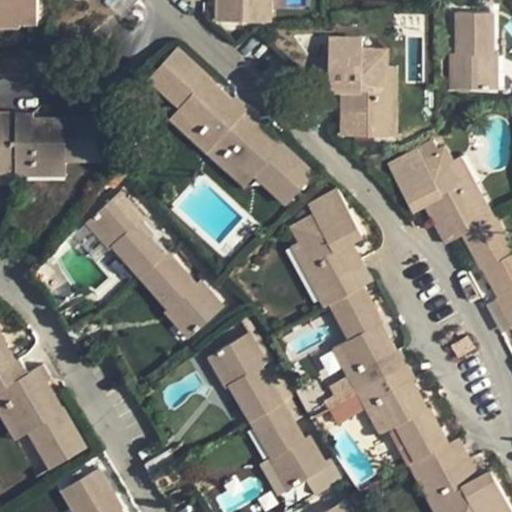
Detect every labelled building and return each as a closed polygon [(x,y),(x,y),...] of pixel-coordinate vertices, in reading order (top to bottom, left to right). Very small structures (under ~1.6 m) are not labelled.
[(0,0),(0,21),(34,23),(34,31),(51,32),(51,0),(0,0)] [(213,0),(213,31),(242,31),(243,0),(213,0)] [(269,0),(243,0),(242,31),(269,31),(269,0)] [(494,24),(460,23),(459,65),(454,65),(454,100),(487,100),(488,75),(482,75),(482,65),(493,65),(494,24)] [(350,50),(319,50),(319,101),(332,101),(332,143),(360,144),(361,108),(376,108),(376,76),(376,62),(350,62),(350,50)] [(0,55),(0,80),(79,82),(79,59),(0,55)] [(181,59),(150,93),(183,123),(207,144),(211,140),(222,150),(252,117),(241,106),(237,110),(181,59)] [(488,75),(487,100),(500,101),(500,66),(493,65),(482,65),(482,75),(488,75)] [(386,76),(376,76),(376,108),(361,108),(360,144),(386,146),(386,76)] [(252,117),(222,150),(236,163),(232,167),(255,188),(288,218),(320,184),(262,133),(266,129),(252,117)] [(10,123),(0,123),(0,177),(26,178),(26,164),(27,119),(10,119),(10,123)] [(43,119),(27,119),(26,164),(43,164),(43,168),(76,169),(118,169),(118,126),(44,124),(43,119)] [(207,144),(183,123),(175,131),(210,162),(222,150),(211,140),(207,144)] [(222,150),(210,162),(246,197),(255,188),(232,167),(236,163),(222,150)] [(419,159),(390,174),(415,220),(426,215),(436,234),(437,232),(449,253),(454,250),(474,240),(456,207),(470,200),(454,171),(446,157),(424,169),(419,159)] [(43,164),(26,164),(26,178),(76,180),(76,169),(43,168),(43,164)] [(463,166),(454,171),(470,200),(456,207),(474,240),(485,234),(497,228),(463,166)] [(0,188),(25,189),(26,178),(0,177),(0,188)] [(333,223),(312,233),(319,246),(335,277),(348,269),(364,301),(381,292),(385,290),(390,287),(370,248),(375,245),(351,200),(327,213),(333,223)] [(119,202),(93,225),(119,256),(128,249),(135,256),(131,261),(146,280),(173,255),(149,230),(145,233),(119,202)] [(474,240),(454,250),(490,316),(488,317),(496,332),(511,323),(511,268),(506,272),(485,234),(474,240)] [(335,277),(319,246),(310,251),(343,312),(364,301),(348,269),(335,277)] [(128,249),(119,256),(114,261),(137,288),(146,280),(131,261),(135,256),(128,249)] [(173,255),(146,280),(162,298),(168,294),(175,302),(166,309),(194,340),(219,317),(193,286),(197,283),(173,255)] [(146,280),(137,288),(161,314),(166,309),(175,302),(168,294),(162,298),(146,280)] [(364,301),(343,312),(362,348),(377,377),(385,373),(392,387),(426,368),(418,354),(414,356),(381,292),(364,301)] [(511,323),(496,332),(504,347),(507,346),(511,354),(511,323)] [(0,330),(0,397),(1,399),(5,396),(33,380),(25,366),(21,368),(0,330)] [(377,377),(362,348),(353,353),(375,396),(392,387),(385,373),(377,377)] [(247,349),(218,368),(237,404),(247,399),(252,407),(247,410),(260,431),(291,414),(273,384),(269,386),(247,349)] [(426,368),(392,387),(401,404),(394,408),(409,436),(428,471),(450,458),(466,449),(432,387),(436,385),(426,368)] [(33,380),(5,396),(14,412),(9,414),(25,443),(46,480),(86,457),(47,392),(52,390),(43,374),(33,380)] [(392,387),(375,396),(400,442),(409,436),(394,408),(401,404),(392,387)] [(14,412),(5,396),(1,399),(0,398),(0,422),(15,448),(25,443),(9,414),(14,412)] [(232,407),(250,437),(260,431),(247,410),(252,407),(247,399),(237,404),(232,407)] [(291,414),(260,431),(273,452),(279,448),(284,457),(273,464),(295,502),(326,484),(305,446),(309,443),(291,414)] [(260,431),(250,437),(268,468),(273,464),(284,457),(279,448),(273,452),(260,431)] [(466,449),(450,458),(468,492),(456,499),(462,511),(511,511),(511,484),(509,478),(498,484),(488,466),(476,444),(466,449)] [(450,458),(428,471),(449,511),(462,511),(456,499),(468,492),(450,458)] [(116,511),(98,481),(59,504),(64,511),(116,511)]
